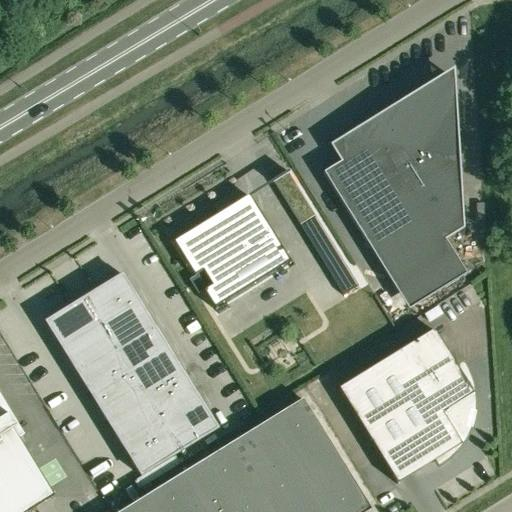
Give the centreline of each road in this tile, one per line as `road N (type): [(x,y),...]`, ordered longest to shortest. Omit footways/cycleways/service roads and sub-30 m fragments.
road 1 (unclassified): [(445,0),(0,275)]
road 2 (secondary): [(0,127),(212,0)]
